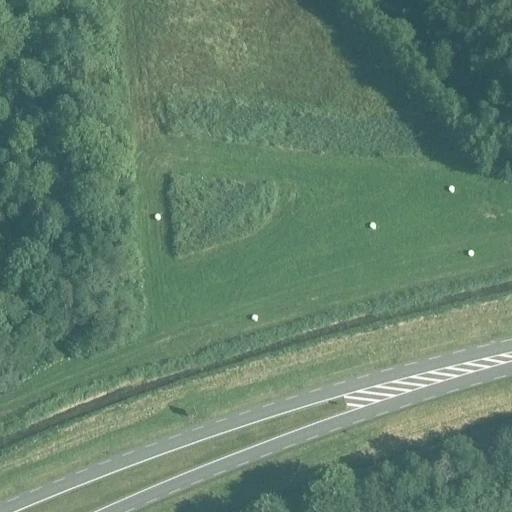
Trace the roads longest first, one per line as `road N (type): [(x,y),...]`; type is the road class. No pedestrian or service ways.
road 1 (primary): [(421,379),(330,394),(4,511)]
road 2 (primary): [(112,511),(421,379)]
